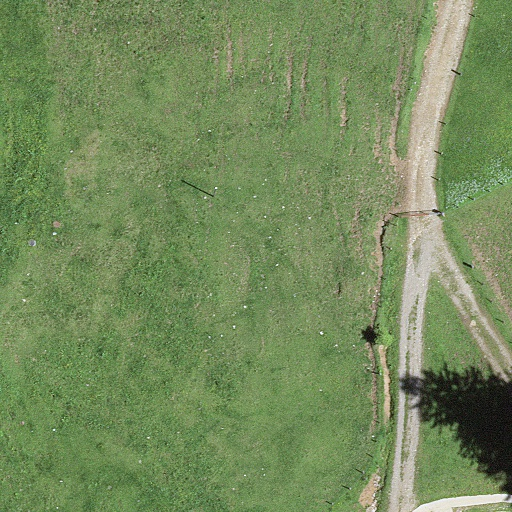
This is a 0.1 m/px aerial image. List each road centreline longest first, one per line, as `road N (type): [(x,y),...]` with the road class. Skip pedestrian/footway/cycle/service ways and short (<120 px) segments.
road 1 (track): [(422,232),(402,511)]
road 2 (track): [(467,0),(422,232)]
road 3 (track): [(422,232),(511,389)]
